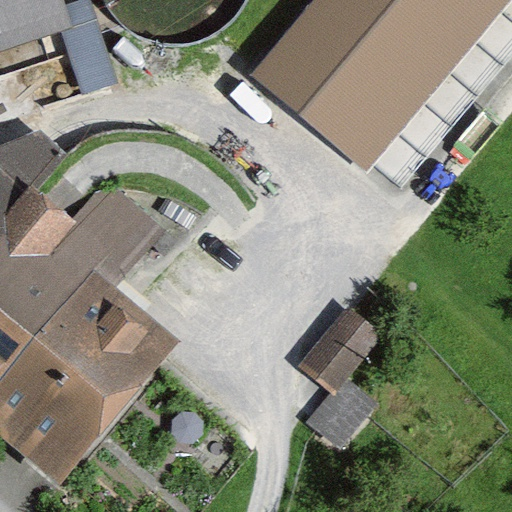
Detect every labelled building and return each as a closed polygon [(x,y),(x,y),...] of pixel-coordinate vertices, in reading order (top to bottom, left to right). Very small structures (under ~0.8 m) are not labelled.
[(0,0),(0,47),(66,26),(57,0),(0,0)] [(349,145),(470,0),(325,0),(264,74),(349,145)] [(85,83),(119,76),(103,5),(68,12),(85,83)] [(0,400),(64,454),(145,358),(74,298),(102,264),(108,269),(147,223),(108,190),(96,194),(65,229),(30,200),(60,162),(39,144),(0,161),(0,400)] [(309,363),(336,385),(373,339),(347,318),(309,363)] [(348,384),(316,423),(340,442),(372,403),(348,384)]
